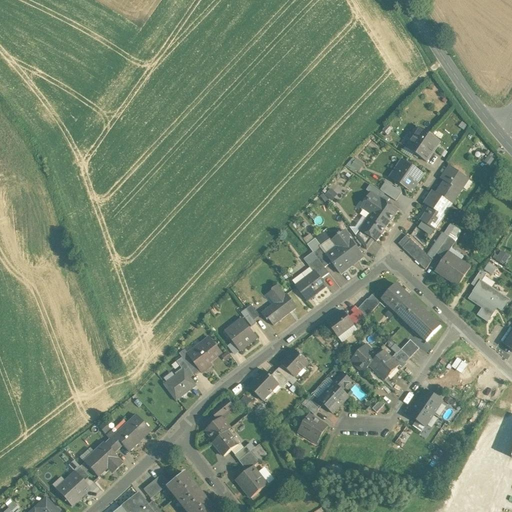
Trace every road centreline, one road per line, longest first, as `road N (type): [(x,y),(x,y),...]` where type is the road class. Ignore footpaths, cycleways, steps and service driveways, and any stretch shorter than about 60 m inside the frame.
road 1 (residential): [(459,326),(402,273),(379,267),(203,402),(179,430)]
road 2 (residential): [(459,326),(391,423),(336,425)]
road 3 (tertiary): [(405,0),(498,132)]
